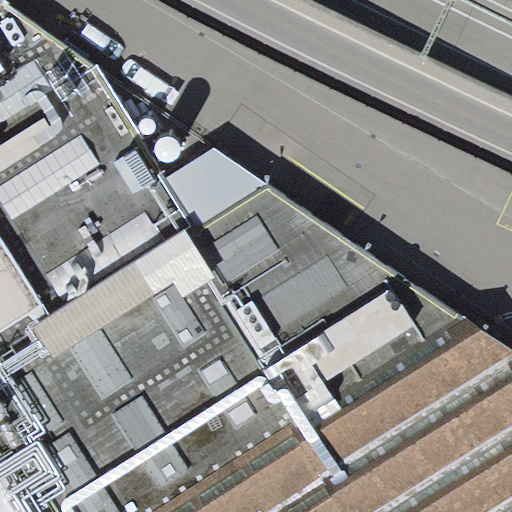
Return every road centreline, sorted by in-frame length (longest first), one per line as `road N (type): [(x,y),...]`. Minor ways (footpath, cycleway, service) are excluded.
road 1 (motorway): [(235,0),(511,134)]
road 2 (motorway): [(395,0),(511,56)]
